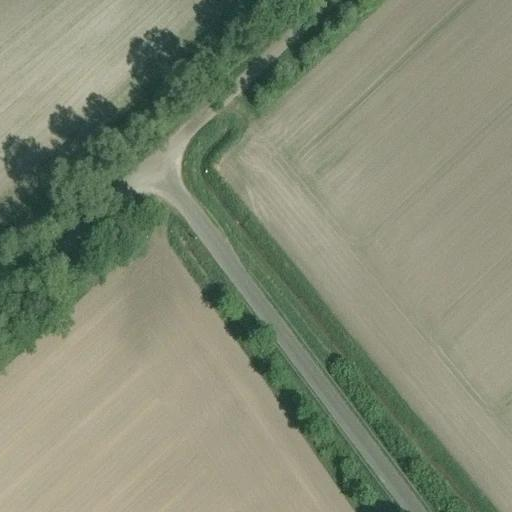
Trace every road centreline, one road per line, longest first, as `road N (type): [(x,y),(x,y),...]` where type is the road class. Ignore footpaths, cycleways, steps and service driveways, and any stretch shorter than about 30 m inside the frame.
road 1 (unclassified): [(409,511),(149,174)]
road 2 (unclassified): [(337,0),(149,174)]
road 3 (unclassified): [(149,174),(0,312)]
